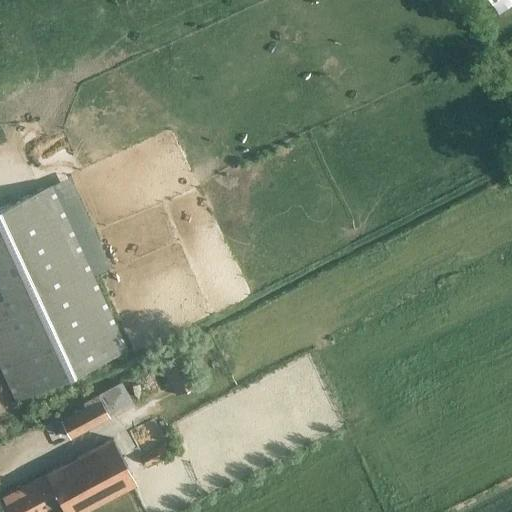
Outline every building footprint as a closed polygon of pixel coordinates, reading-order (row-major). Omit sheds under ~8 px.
[(0,361),(18,399),(123,352),(89,275),(108,267),(69,176),(0,208),(0,361)] [(174,393),(194,382),(178,350),(157,361),(174,393)] [(71,438),(108,419),(97,395),(84,402),(86,407),(62,420),(71,438)] [(5,511),(40,511),(58,503),(62,511),(83,511),(136,485),(112,440),(1,498),(5,505),(2,506),(5,511)] [(141,455),(146,464),(168,451),(163,443),(141,455)]
